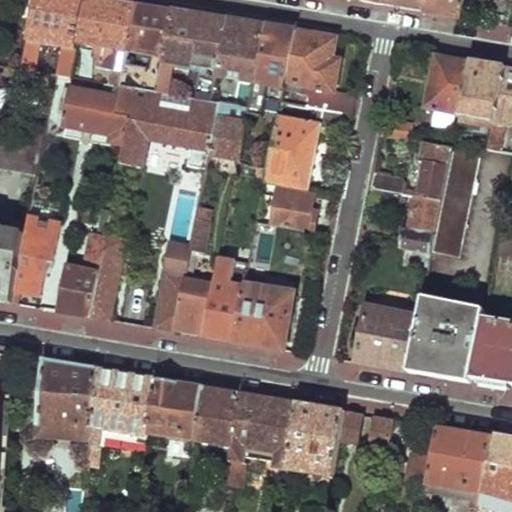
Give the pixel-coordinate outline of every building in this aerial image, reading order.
[(33,0),(33,3),(21,73),(37,76),(41,46),(61,48),(55,79),(70,81),(77,46),(85,0),(33,0)] [(110,0),(85,0),(77,46),(98,50),(95,58),(101,64),(100,68),(110,70),(108,88),(118,89),(121,90),(124,73),(116,72),(119,53),(127,55),(128,48),(136,4),(110,0)] [(395,0),(394,5),(425,10),(426,0),(395,0)] [(426,0),(425,10),(462,16),(464,0),(426,0)] [(511,2),(500,0),(496,0),(492,22),(510,25),(511,13),(511,2)] [(136,4),(128,48),(164,54),(172,11),(136,4)] [(172,11),(164,54),(160,71),(155,96),(169,98),(170,91),(176,63),(203,69),(197,102),(211,105),(218,71),(227,20),(172,11)] [(227,20),(218,71),(256,77),(266,27),(227,20)] [(266,27),(256,77),(253,97),(267,99),(283,102),(297,32),(266,27)] [(297,32),(283,102),(293,103),(318,109),(354,116),(358,95),(336,92),(343,59),(333,58),(338,39),(297,32)] [(437,56),(425,110),(460,117),(471,62),(437,56)] [(471,62),(460,117),(490,122),(495,122),(506,68),(471,62)] [(126,65),(124,73),(121,90),(133,93),(155,96),(160,71),(130,66),(126,65)] [(511,68),(506,68),(495,122),(494,131),(490,148),(504,151),(508,124),(511,124),(511,68)] [(116,101),(61,92),(58,102),(66,103),(60,132),(108,142),(106,151),(122,153),(128,120),(133,93),(121,90),(118,89),(116,101)] [(253,97),(249,112),(249,114),(263,117),(267,99),(253,97)] [(189,115),(153,108),(154,102),(146,101),(142,123),(128,120),(122,153),(119,167),(145,170),(150,144),(187,150),(210,153),(219,106),(211,105),(197,102),(194,102),(192,110),(190,110),(189,115)] [(283,102),(280,115),(291,117),(293,103),(283,102)] [(219,106),(210,153),(209,158),(240,164),(249,114),(249,112),(219,106)] [(354,116),(318,109),(317,115),(324,117),(323,123),(351,129),(354,116)] [(280,115),(272,157),(270,169),(268,183),(311,191),(323,123),(291,117),(280,115)] [(415,126),(386,121),(383,136),(413,142),(415,126)] [(42,148),(0,140),(0,171),(36,178),(42,148)] [(453,151),(442,203),(431,255),(462,261),(485,148),(455,140),(453,151)] [(426,160),(418,197),(442,203),(453,151),(423,144),(420,159),(426,160)] [(209,158),(210,153),(187,150),(171,233),(175,239),(179,242),(194,244),(195,235),(209,158)] [(261,155),(259,167),(270,169),(272,157),(261,155)] [(401,176),(375,172),(372,188),(403,195),(406,182),(405,178),(401,176)] [(403,195),(372,188),(369,202),(397,208),(401,207),(403,195)] [(279,190),(272,225),(316,234),(320,208),(317,207),(319,198),(279,190)] [(418,197),(411,230),(405,230),(401,249),(408,250),(431,255),(442,203),(418,197)] [(26,232),(14,303),(18,304),(20,296),(42,299),(49,267),(53,268),(61,227),(39,224),(43,203),(32,201),(26,232)] [(101,216),(98,237),(106,239),(111,217),(101,216)] [(0,301),(14,303),(26,232),(5,229),(5,224),(0,223),(0,301)] [(511,231),(503,230),(497,255),(511,257),(511,231)] [(207,237),(195,235),(194,244),(205,247),(207,237)] [(68,269),(60,312),(93,318),(106,239),(98,237),(91,236),(85,272),(68,269)] [(106,239),(93,318),(116,322),(130,242),(106,239)] [(164,274),(156,329),(178,332),(186,289),(190,266),(193,246),(172,242),(167,273),(164,274)] [(205,247),(194,244),(193,246),(190,266),(202,268),(205,247)] [(408,250),(403,267),(428,272),(431,255),(408,250)] [(247,286),(235,343),(258,347),(288,352),(298,296),(301,297),(308,264),(276,260),(271,291),(247,286)] [(220,266),(217,281),(231,283),(234,267),(220,266)] [(214,300),(207,338),(221,340),(235,343),(247,286),(231,283),(217,281),(215,294),(214,300)] [(214,300),(197,297),(197,292),(186,289),(178,332),(192,335),(207,338),(214,300)] [(215,294),(197,292),(197,297),(214,300),(215,294)] [(419,316),(407,373),(469,383),(470,379),(483,319),(485,312),(422,300),(419,316)] [(367,305),(356,364),(407,373),(419,316),(367,305)] [(511,323),(483,319),(470,379),(511,386),(511,323)] [(44,361),(37,438),(92,442),(98,369),(70,365),(44,361)] [(98,369),(92,442),(91,452),(102,452),(104,436),(150,442),(150,439),(158,380),(127,374),(98,369)] [(158,380),(150,439),(196,445),(204,388),(175,382),(158,380)] [(204,388),(196,445),(233,450),(241,394),(219,390),(204,388)] [(241,394),(233,450),(228,486),(240,487),(247,445),(278,451),(274,471),(288,473),(289,466),(298,403),(265,398),(241,394)] [(298,403),(289,466),(335,474),(341,442),(346,412),(318,407),(299,404),(298,403)] [(346,412),(341,442),(356,444),(362,415),(346,412)] [(379,418),(374,448),(388,450),(395,421),(379,418)] [(441,429),(436,452),(430,482),(483,492),(496,439),(464,433),(441,429)] [(511,441),(496,439),(483,492),(511,497),(511,441)] [(416,455),(408,499),(426,502),(427,499),(429,491),(430,482),(436,452),(430,451),(416,455)] [(91,452),(90,466),(100,466),(102,452),(91,452)] [(429,491),(427,499),(433,500),(436,492),(429,491)] [(479,505),(511,511),(511,497),(483,492),(480,502),(479,505)] [(474,501),(472,508),(478,509),(479,505),(480,502),(474,501)]
